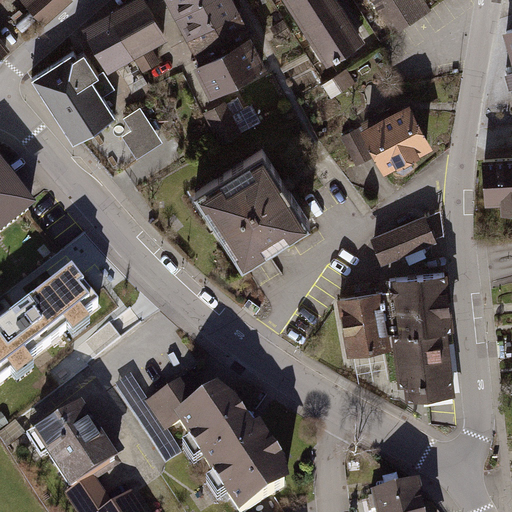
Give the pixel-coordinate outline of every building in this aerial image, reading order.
[(24,0),(47,23),(70,0),(24,0)] [(163,44),(137,0),(78,35),(104,79),(163,44)] [(225,1),(224,0),(164,0),(160,2),(172,27),(225,1)] [(359,42),(330,0),(278,0),(322,66),(359,42)] [(415,0),(381,0),(371,6),(391,39),(426,17),(415,0)] [(235,21),(225,1),(172,27),(182,47),(235,21)] [(235,21),(182,47),(192,68),(245,42),(235,21)] [(511,32),(498,37),(511,80),(511,32)] [(245,42),(192,68),(206,97),(259,71),(245,42)] [(49,67),(66,96),(88,82),(93,81),(76,51),(49,67)] [(49,67),(23,81),(40,112),(66,96),(49,67)] [(345,77),(328,86),(337,101),(354,92),(345,77)] [(88,82),(66,96),(92,138),(114,124),(88,82)] [(66,96),(40,112),(66,154),(92,138),(66,96)] [(224,104),(202,115),(219,150),(241,139),(224,104)] [(124,132),(135,156),(164,143),(147,105),(127,114),(134,128),(124,132)] [(425,152),(402,111),(357,136),(379,177),(425,152)] [(263,155),(198,195),(243,268),(308,228),(263,155)] [(511,163),(475,165),(477,211),(511,209),(511,163)] [(0,239),(23,221),(0,192),(0,239)] [(420,212),(366,237),(380,272),(434,248),(420,212)] [(0,381),(98,306),(72,272),(0,327),(0,381)] [(456,397),(445,278),(393,283),(394,293),(399,349),(402,387),(408,387),(410,401),(456,397)] [(394,293),(343,301),(352,357),(399,349),(394,293)] [(192,374),(150,402),(168,428),(178,421),(210,400),(192,374)] [(210,400),(178,421),(238,511),(247,511),(286,487),(280,460),(236,401),(224,391),(210,400)] [(26,443),(66,511),(79,511),(104,498),(95,482),(113,472),(78,413),(26,443)] [(418,511),(414,493),(363,505),(364,511),(418,511)] [(112,511),(104,498),(79,511),(138,511),(131,500),(112,511)]
